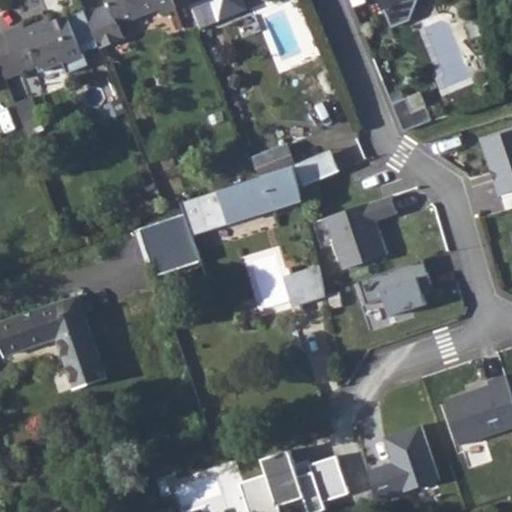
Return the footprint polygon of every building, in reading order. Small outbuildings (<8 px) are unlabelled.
[(101,46),(102,48),(126,39),(120,24),(159,8),(162,14),(177,8),(173,0),(108,0),(111,5),(88,14),(101,46)] [(189,0),(201,28),(247,9),(243,0),(189,0)] [(379,0),(383,11),(385,10),(393,28),(411,20),(419,0),(379,0)] [(86,10),(70,17),(85,53),(101,46),(88,14),(86,10)] [(22,72),(22,73),(39,66),(41,72),(64,63),(68,74),(90,65),(85,53),(70,17),(69,15),(41,26),(39,23),(25,29),(24,25),(6,32),(22,72)] [(22,72),(6,32),(0,34),(0,63),(6,78),(22,72)] [(407,98),(413,112),(427,106),(421,92),(407,98)] [(33,97),(16,103),(24,122),(40,116),(33,97)] [(407,98),(393,103),(405,132),(433,120),(427,106),(413,112),(407,98)] [(511,130),(484,140),(507,211),(511,209),(511,130)] [(288,144),(254,158),(262,178),(296,167),(288,144)] [(332,150),(296,165),(305,186),(341,171),(332,150)] [(262,178),(182,203),(186,214),(140,229),(156,276),(202,262),(193,236),(305,201),(296,167),(262,178)] [(392,196),(327,217),(345,269),(388,255),(377,221),(398,214),(392,196)] [(424,259),(359,281),(367,305),(386,299),(391,316),(427,304),(424,294),(430,292),(428,286),(433,284),(424,259)] [(317,266),(290,274),(299,304),(326,297),(317,266)] [(103,380),(76,295),(0,317),(0,337),(6,358),(51,345),(66,393),(103,380)] [(491,386),(447,400),(462,444),(511,427),(511,391),(507,376),(490,382),(491,386)] [(423,426),(386,438),(396,467),(387,470),(386,466),(369,472),(378,501),(440,481),(423,426)] [(349,493),(335,452),(306,461),(310,474),(295,479),(286,452),(260,460),(265,476),(243,483),(252,511),(280,511),(279,506),(301,499),(305,511),(324,511),(328,511),(321,502),(349,493)]
